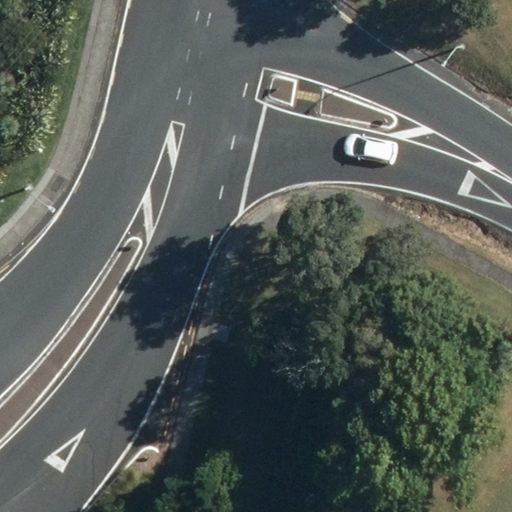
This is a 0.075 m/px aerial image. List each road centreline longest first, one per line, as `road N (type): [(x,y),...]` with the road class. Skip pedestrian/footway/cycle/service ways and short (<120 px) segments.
road 1 (unclassified): [(174,152),(137,306),(27,455),(0,469)]
road 2 (secondary): [(174,152),(115,511)]
road 3 (unclassified): [(190,58),(408,130),(511,184)]
road 4 (unclassified): [(0,363),(174,152)]
road 5 (secondary): [(0,297),(31,279),(174,152)]
